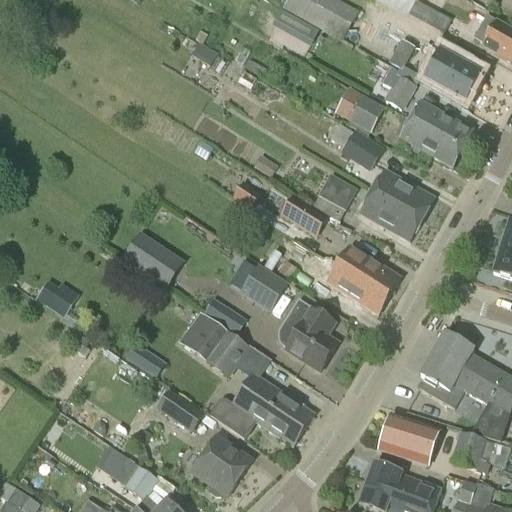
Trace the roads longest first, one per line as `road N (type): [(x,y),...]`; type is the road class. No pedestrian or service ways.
road 1 (residential): [(281,511),(347,424),(426,293)]
road 2 (residential): [(426,293),(511,143)]
